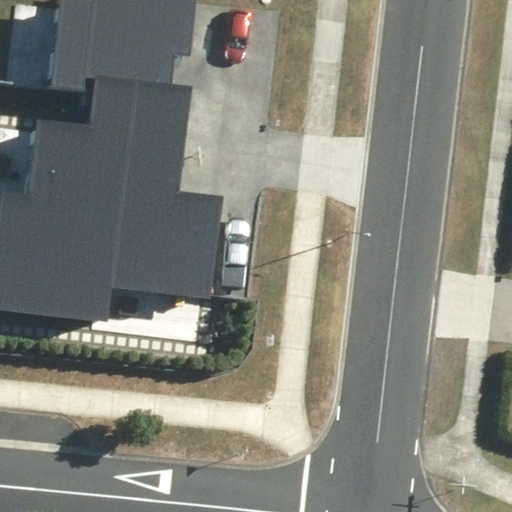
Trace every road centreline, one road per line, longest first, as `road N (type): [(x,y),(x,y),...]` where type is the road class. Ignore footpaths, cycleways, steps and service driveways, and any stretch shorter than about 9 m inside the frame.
road 1 (residential): [(428,0),(367,511)]
road 2 (residential): [(0,488),(245,511)]
